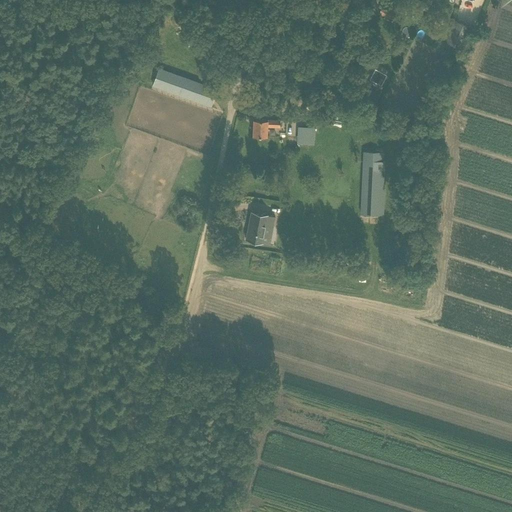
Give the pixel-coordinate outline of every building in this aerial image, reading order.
[(405,16),(381,7),(378,17),(401,26),(405,16)] [(470,27),(454,21),(445,42),(461,49),(470,27)] [(211,106),(217,89),(159,68),(153,85),(211,106)] [(253,119),(253,135),(267,136),(267,126),(280,127),(280,120),(268,120),(268,119),(253,119)] [(300,127),(300,143),(314,143),(314,128),(300,127)] [(379,215),(382,152),(364,151),(361,214),(379,215)] [(273,227),(275,216),(268,215),(268,214),(251,211),(246,239),(263,243),(266,226),(273,227)]
